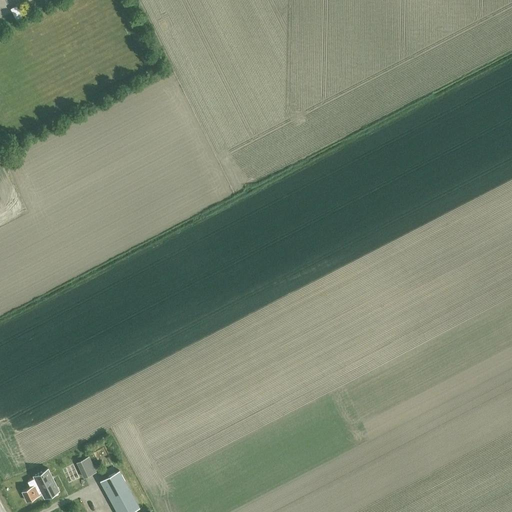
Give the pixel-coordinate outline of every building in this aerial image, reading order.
[(14,0),(20,12),(27,9),(22,0),(14,0)] [(76,462),(84,477),(91,473),(84,458),(76,462)] [(30,486),(22,490),(27,500),(35,496),(41,493),(41,492),(42,491),(44,496),(51,493),(58,489),(57,487),(47,467),(33,475),(34,477),(27,480),(30,486)] [(100,480),(117,511),(126,511),(138,506),(119,470),(100,480)] [(89,511),(100,511),(97,502),(88,506),(89,511)]
